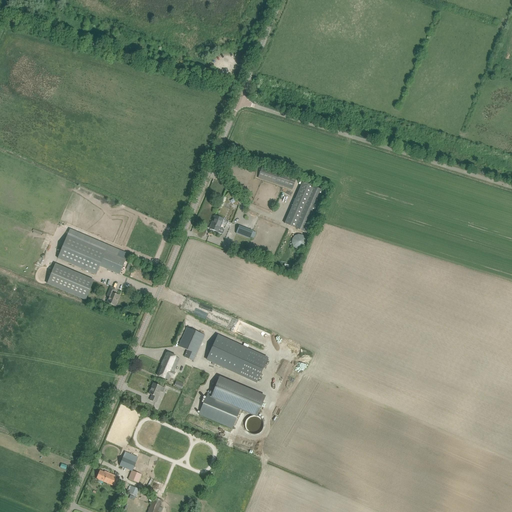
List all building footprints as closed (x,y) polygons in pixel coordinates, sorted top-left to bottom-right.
[(258,177),(292,188),(296,177),(262,166),(258,177)] [(284,223),(308,233),(326,191),(303,181),(284,223)] [(215,216),(210,229),(218,232),(223,219),(215,216)] [(236,233),(250,238),(250,236),(252,231),(253,230),(239,225),(236,233)] [(292,243),(293,246),(296,249),(300,249),(304,248),(306,245),(307,241),(305,237),(302,235),(298,234),(295,236),(292,239),(292,243)] [(125,260),(67,235),(58,259),(96,275),(99,266),(119,275),(125,260)] [(93,280),(55,264),(47,284),(85,300),(93,280)] [(110,294),(107,302),(115,306),(119,296),(113,293),(115,289),(111,287),(108,293),(110,294)] [(187,350),(184,357),(193,361),(204,335),(187,328),(179,346),(187,350)] [(218,335),(207,359),(257,382),(268,358),(218,335)] [(157,375),(162,377),(168,380),(172,372),(173,372),(179,359),(166,353),(157,375)] [(262,406),(266,397),(219,377),(215,387),(212,395),(208,394),(199,414),(233,428),(241,408),(258,415),(262,406)] [(181,388),(184,383),(176,380),(174,385),(181,388)] [(152,395),(150,400),(156,403),(159,395),(158,394),(160,391),(163,392),(164,388),(154,383),(149,394),(152,395)] [(252,434),(253,434),(254,434),(255,434),(256,434),(257,434),(258,433),(259,433),(260,432),(261,432),(261,431),(262,430),(263,429),(263,428),(263,427),(263,426),(263,425),(263,424),(263,423),(263,422),(263,421),(262,420),(261,419),(261,418),(260,418),(259,417),(258,417),(257,416),(256,416),(255,416),(254,416),(253,416),(252,416),(251,416),(250,417),(249,417),(248,418),(247,419),(247,420),(246,420),(246,421),(245,422),(245,423),(245,424),(245,425),(245,426),(245,427),(245,428),(246,429),(246,430),(247,430),(247,431),(248,432),(249,433),(250,433),(251,434),(252,434)] [(128,479),(138,483),(141,474),(133,470),(138,458),(125,452),(119,466),(132,471),(128,479)] [(96,479),(113,485),(116,476),(105,471),(104,472),(100,470),(96,479)] [(136,495),(139,489),(132,486),(129,492),(136,495)] [(147,511),(157,511),(162,500),(154,497),(147,511)]
